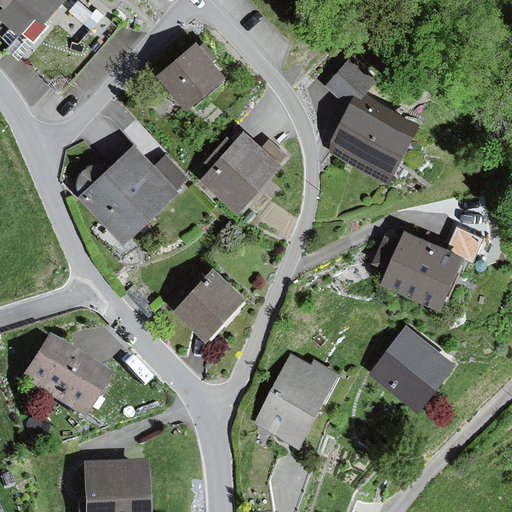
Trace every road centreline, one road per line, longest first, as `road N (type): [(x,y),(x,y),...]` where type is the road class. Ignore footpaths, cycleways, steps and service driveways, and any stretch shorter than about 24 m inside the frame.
road 1 (residential): [(215,419),(239,381),(309,206),(306,137),(285,94),(210,13),(190,8),(75,127),(36,152)]
road 2 (residential): [(215,419),(94,290)]
road 3 (residential): [(395,511),(511,391)]
road 4 (residential): [(94,290),(36,152)]
